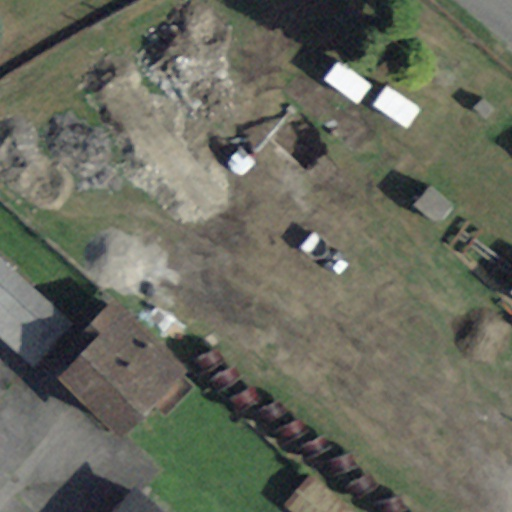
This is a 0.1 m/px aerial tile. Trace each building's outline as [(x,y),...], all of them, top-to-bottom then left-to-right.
[(403,511),(511,511),(511,394),(219,128),(111,246),(403,511)] [(73,328),(0,263),(0,343),(34,373),(73,328)] [(198,387),(113,305),(81,337),(91,347),(55,384),(122,449),(156,413),(164,422),(198,387)] [(286,511),(347,511),(310,478),(283,508),(286,511)] [(161,511),(139,492),(120,511),(161,511)]
